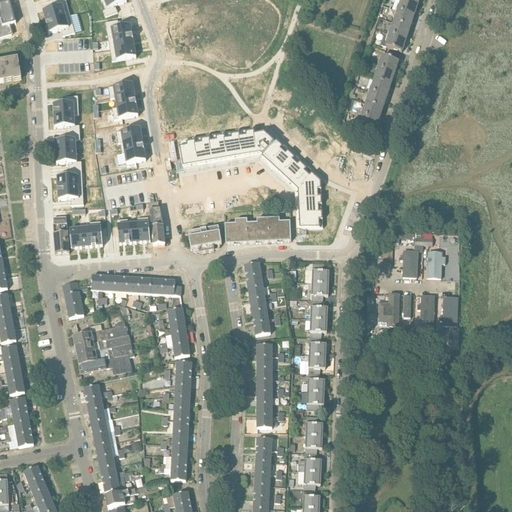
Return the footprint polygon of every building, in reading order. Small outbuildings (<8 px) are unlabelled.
[(0,0),(0,17),(12,14),(10,3),(3,5),(1,0),(0,0)] [(54,9),(42,12),(45,24),(66,18),(63,8),(67,7),(64,0),(52,3),(54,9)] [(124,0),(103,0),(102,0),(106,11),(102,12),(105,19),(117,14),(115,8),(126,4),(124,0)] [(397,13),(414,18),(418,7),(401,1),(397,13)] [(393,25),(410,30),(414,18),(397,13),(393,25)] [(0,39),(11,36),(8,27),(15,25),(12,14),(0,17),(0,39)] [(66,18),(45,24),(48,35),(60,32),(62,38),(75,35),(73,28),(69,29),(66,18)] [(117,22),(105,24),(106,32),(110,31),(112,41),(132,38),(130,27),(119,29),(117,22)] [(389,37),(406,42),(410,30),(393,25),(389,37)] [(406,42),(389,37),(385,49),(402,54),(406,42)] [(132,38),(112,41),(114,52),(134,48),(132,38)] [(134,48),(114,52),(116,63),(136,60),(134,48)] [(378,70),(394,76),(398,64),(382,58),(378,70)] [(0,84),(1,84),(20,81),(17,62),(0,64),(0,84)] [(374,82),(390,88),(394,76),(378,70),(374,82)] [(370,94),(386,99),(390,88),(374,82),(370,94)] [(132,85),(112,88),(114,100),(134,96),(132,85)] [(365,106),(382,111),(386,99),(370,94),(365,106)] [(134,96),(114,100),(116,110),(136,107),(134,96)] [(65,105),(53,106),(53,118),(74,117),(74,106),(78,106),(78,98),(65,99),(65,105)] [(361,118),(378,123),(382,111),(365,106),(361,118)] [(136,107),(116,110),(118,121),(138,118),(136,107)] [(74,117),(53,118),(54,130),(66,129),(67,136),(80,135),(79,128),(75,128),(74,117)] [(378,123),(361,118),(357,130),(368,133),(374,135),(378,123)] [(140,130),(120,133),(122,144),(142,141),(140,130)] [(368,133),(357,130),(355,135),(366,139),(368,133)] [(67,142),(55,142),(55,154),(76,153),(76,142),(80,142),(80,135),(67,136),(67,142)] [(298,230),(318,230),(318,222),(316,222),(316,215),(318,215),(317,207),(315,207),(315,200),(317,200),(316,192),(314,192),(314,184),(275,149),(274,150),(264,142),(253,144),(252,139),(244,140),(244,142),(238,144),(237,142),(229,143),(230,145),(223,146),(222,144),(215,145),(215,147),(208,149),(208,147),(200,148),(200,150),(193,151),(193,149),(185,151),(185,153),(178,154),(182,171),(260,158),(271,169),(296,192),(298,230)] [(142,141),(122,144),(124,155),(143,152),(142,141)] [(143,152),(124,155),(126,166),(145,163),(143,152)] [(76,153),(55,154),(56,166),(68,166),(68,172),(81,171),(81,164),(77,164),(76,153)] [(69,178),(57,179),(57,190),(78,189),(78,178),(82,178),(81,171),(68,172),(69,178)] [(78,189),(57,190),(58,202),(70,202),(70,208),(83,208),(83,200),(79,200),(78,189)] [(158,204),(149,206),(149,212),(151,227),(151,229),(163,228),(160,211),(159,211),(158,204)] [(66,219),(53,220),(54,236),(67,234),(67,226),(66,226),(66,219)] [(248,245),(269,244),(268,220),(256,221),(257,225),(247,225),(248,245)] [(268,220),(269,244),(291,243),(290,223),(280,224),(279,220),(268,220)] [(248,245),(247,225),(247,221),(235,222),(235,226),(225,226),(225,246),(248,245)] [(148,224),(138,225),(139,245),(150,244),(148,224)] [(138,225),(127,226),(129,246),(139,245),(138,225)] [(127,226),(117,227),(118,247),(129,246),(127,226)] [(163,228),(151,229),(152,245),(153,245),(153,248),(163,247),(165,247),(164,237),(163,228)] [(187,234),(191,252),(199,251),(200,255),(214,253),(213,248),(221,247),(218,228),(187,234)] [(101,229),(90,230),(92,249),(102,248),(101,229)] [(80,230),(69,231),(71,251),(81,250),(80,230)] [(90,230),(80,230),(81,250),(92,249),(90,230)] [(54,236),(56,257),(69,255),(69,252),(68,235),(68,234),(67,234),(54,236)] [(440,249),(424,248),(422,280),(439,281),(440,249)] [(418,253),(403,252),(401,279),(417,280),(418,253)] [(246,280),(261,277),(259,266),(244,268),(246,280)] [(312,285),(328,286),(328,273),(324,273),(323,267),(312,267),(312,285)] [(248,292),(263,289),(261,277),(246,280),(248,292)] [(91,293),(103,294),(104,279),(92,278),(91,288),(91,293)] [(103,294),(115,295),(116,280),(104,279),(103,294)] [(115,295),(127,296),(127,281),(116,280),(115,295)] [(127,296),(138,297),(139,281),(127,281),(127,296)] [(138,297),(150,297),(151,282),(139,281),(138,297)] [(150,297),(162,298),(163,283),(151,282),(150,297)] [(174,298),(175,289),(175,284),(163,283),(162,298),(167,298),(174,298)] [(79,295),(88,294),(87,288),(78,290),(76,285),(63,288),(65,297),(79,294),(79,295)] [(311,304),(322,304),(323,298),(328,299),(328,286),(312,285),(311,304)] [(250,303),(265,301),(263,289),(248,292),(250,303)] [(82,306),(79,295),(79,294),(65,297),(64,298),(67,309),(82,306)] [(0,310),(9,308),(7,297),(0,297),(0,310)] [(377,297),(376,320),(391,321),(392,298),(377,297)] [(413,298),(398,297),(397,324),(412,325),(413,298)] [(434,298),(420,297),(418,323),(432,324),(434,298)] [(459,300),(443,299),(442,327),(458,328),(459,300)] [(267,313),(266,306),(265,301),(250,303),(252,315),(267,313)] [(310,322),(327,322),(327,310),(323,310),(322,304),(311,304),(310,322)] [(82,306),(67,309),(69,321),(84,319),(82,306)] [(0,322),(11,320),(9,308),(0,310),(0,322)] [(169,325),(184,323),(182,311),(167,313),(169,325)] [(254,327),(269,324),(267,313),(252,315),(254,327)] [(0,334),(14,332),(11,320),(0,322),(0,334)] [(309,340),(321,340),(322,335),(326,335),(327,322),(310,322),(309,340)] [(171,337),(186,335),(184,323),(169,325),(171,337)] [(269,324),(254,327),(256,338),(271,336),(269,324)] [(149,341),(155,339),(151,327),(146,329),(149,341)] [(106,342),(127,338),(125,328),(103,333),(78,338),(73,339),(75,349),(102,343),(106,342)] [(399,345),(399,331),(390,330),(389,345),(399,345)] [(399,331),(399,345),(407,345),(407,342),(408,331),(399,331)] [(435,345),(435,339),(435,332),(426,331),(425,346),(435,347),(435,345)] [(14,332),(0,334),(0,339),(1,346),(16,344),(14,332)] [(173,349),(188,347),(186,335),(171,337),(173,349)] [(127,338),(106,342),(108,352),(113,351),(130,347),(128,337),(127,338)] [(309,358),(326,359),(326,346),(321,346),(321,340),(309,340),(309,358)] [(77,358),(103,353),(102,343),(75,349),(77,358)] [(130,347),(113,351),(115,360),(128,358),(132,357),(130,347)] [(188,347),(173,349),(174,361),(190,358),(188,347)] [(3,363),(18,360),(16,348),(1,351),(3,363)] [(257,359),(272,359),(272,348),(257,348),(257,359)] [(79,368),(110,361),(108,352),(103,353),(77,358),(79,368)] [(110,361),(79,368),(81,376),(106,371),(112,370),(114,377),(131,373),(129,360),(128,358),(115,360),(110,361)] [(308,376),(320,377),(321,371),(326,371),(326,359),(309,358),(308,376)] [(257,371),(272,371),(272,359),(257,359),(257,371)] [(18,360),(3,363),(5,375),(20,372),(18,360)] [(176,376),(191,377),(191,365),(176,365),(176,376)] [(257,383),(272,383),(272,378),(272,371),(257,371),(257,383)] [(20,372),(5,375),(7,386),(22,384),(20,372)] [(175,388),(190,389),(191,377),(176,376),(175,388)] [(307,394),(325,395),(325,382),(320,382),(320,377),(308,376),(307,394)] [(257,395),(272,395),(272,390),(272,383),(257,383),(257,395)] [(1,388),(0,387),(0,392),(2,392),(2,393),(8,392),(10,398),(24,395),(22,384),(7,386),(1,388)] [(86,403),(101,400),(99,388),(84,391),(86,403)] [(174,400),(190,401),(190,389),(175,388),(174,400)] [(325,395),(307,394),(306,413),(318,413),(320,407),(324,407),(325,395)] [(257,407),(272,407),(272,395),(257,395),(257,407)] [(12,415),(27,412),(25,400),(10,403),(12,415)] [(88,415),(103,412),(101,400),(86,403),(88,415)] [(174,412),(189,413),(190,401),(174,400),(174,412)] [(257,419),(272,418),(272,407),(257,407),(257,419)] [(14,427),(29,424),(27,412),(12,415),(14,427)] [(91,426),(106,423),(103,412),(88,415),(91,426)] [(173,424),(188,425),(189,413),(174,412),(173,424)] [(272,418),(257,419),(257,431),(272,431),(272,418)] [(306,438),(322,439),(323,426),(318,426),(317,420),(307,419),(306,438)] [(93,438),(108,435),(106,423),(91,426),(93,438)] [(17,438),(31,436),(29,424),(14,427),(17,438)] [(173,436),(188,437),(188,425),(173,424),(173,430),(173,436)] [(95,449),(110,446),(108,435),(93,438),(95,449)] [(31,436),(17,438),(19,450),(34,447),(31,436)] [(173,436),(172,442),(172,448),(187,448),(188,437),(173,436)] [(305,456),(316,457),(317,451),(322,452),(322,439),(306,438),(305,456)] [(256,453),(272,453),(272,442),(257,441),(256,453)] [(98,461),(113,458),(110,446),(95,449),(98,461)] [(171,459),(187,460),(187,448),(172,448),(171,459)] [(256,464),(271,465),(272,453),(256,453),(256,464)] [(305,474),(321,475),(321,463),(317,462),(316,457),(305,456),(305,474)] [(100,473),(115,470),(113,458),(98,461),(100,473)] [(171,471),(186,472),(187,460),(171,459),(171,471)] [(255,476),(270,477),(271,465),(256,464),(255,476)] [(28,486),(42,480),(37,469),(24,475),(28,486)] [(102,484),(117,482),(123,480),(122,476),(122,475),(116,476),(115,470),(100,473),(102,484)] [(186,472),(171,471),(170,483),(185,484),(186,472)] [(304,493),(314,493),(315,488),(320,488),(321,475),(305,474),(304,493)] [(0,495),(8,495),(7,476),(0,476),(0,495)] [(255,488),(270,489),(270,477),(255,476),(255,488)] [(33,497),(46,491),(42,480),(28,486),(33,497)] [(117,482),(102,484),(105,496),(120,493),(117,482)] [(254,500),(269,501),(270,489),(255,488),(254,500)] [(37,508),(51,502),(46,491),(33,497),(37,508)] [(108,511),(125,507),(136,504),(134,497),(139,496),(137,491),(105,500),(108,511)] [(303,511),(319,511),(320,499),(315,499),(314,493),(304,493),(303,511)] [(0,511),(9,511),(9,508),(8,495),(0,495),(0,511)] [(175,510),(190,506),(187,495),(172,497),(175,510)] [(253,511),(256,511),(268,511),(269,501),(254,500),(253,511)] [(39,511),(55,511),(51,502),(37,508),(39,511)]
